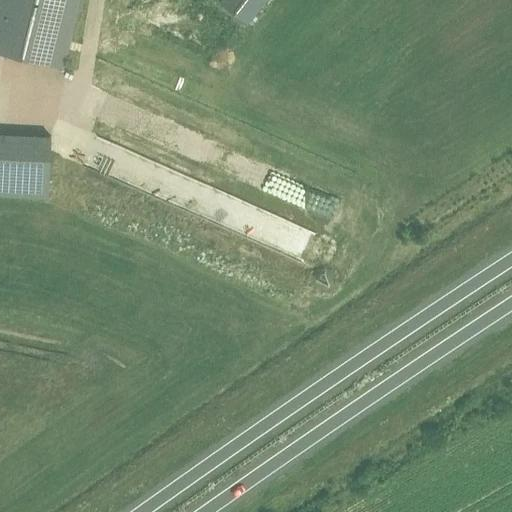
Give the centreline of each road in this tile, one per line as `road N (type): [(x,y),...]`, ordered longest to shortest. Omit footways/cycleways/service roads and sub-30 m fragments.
road 1 (trunk): [(511,263),(144,511)]
road 2 (trunk): [(205,511),(511,305)]
